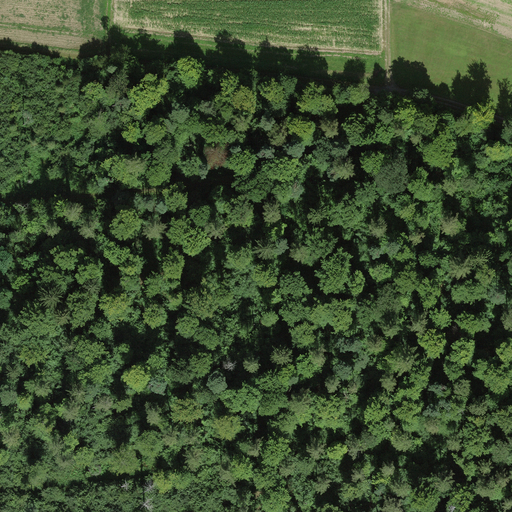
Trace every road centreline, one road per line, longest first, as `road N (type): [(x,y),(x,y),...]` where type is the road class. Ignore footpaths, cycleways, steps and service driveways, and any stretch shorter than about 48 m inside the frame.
road 1 (track): [(511,342),(447,364),(399,404),(321,448),(0,494)]
road 2 (track): [(392,82),(319,140),(222,184),(0,207)]
road 3 (track): [(0,45),(392,82)]
road 4 (track): [(392,82),(471,96),(511,113)]
